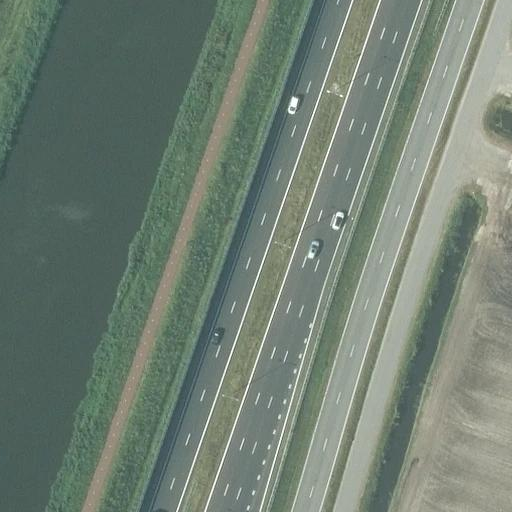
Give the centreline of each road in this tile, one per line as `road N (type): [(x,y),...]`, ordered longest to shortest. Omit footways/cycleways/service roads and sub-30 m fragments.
road 1 (trunk): [(339,0),(164,511)]
road 2 (trunk): [(226,511),(401,0)]
road 3 (unclassified): [(511,2),(345,511)]
